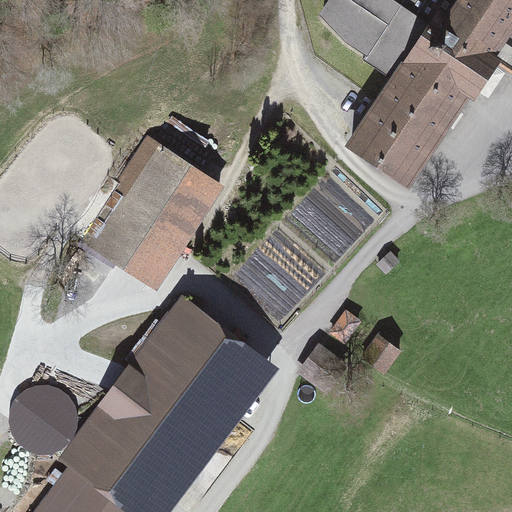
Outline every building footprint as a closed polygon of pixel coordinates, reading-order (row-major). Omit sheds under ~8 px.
[(340,163),(413,211),(471,122),(480,128),(494,106),(511,79),(500,72),(506,63),(511,53),(511,0),(333,0),(318,24),(397,76),(340,163)] [(84,247),(156,294),(226,187),(155,140),(84,247)] [(344,307),(333,332),(345,337),(356,313),(344,307)] [(176,511),(277,382),(182,310),(62,465),(71,472),(39,511),(176,511)] [(380,330),(361,354),(386,373),(405,349),(380,330)] [(322,341),(300,365),(328,390),(350,365),(322,341)] [(75,422),(67,408),(53,399),(37,398),(22,405),(12,417),(9,433),(13,449),(25,460),(40,465),(56,462),(69,453),(76,438),(75,422)]
